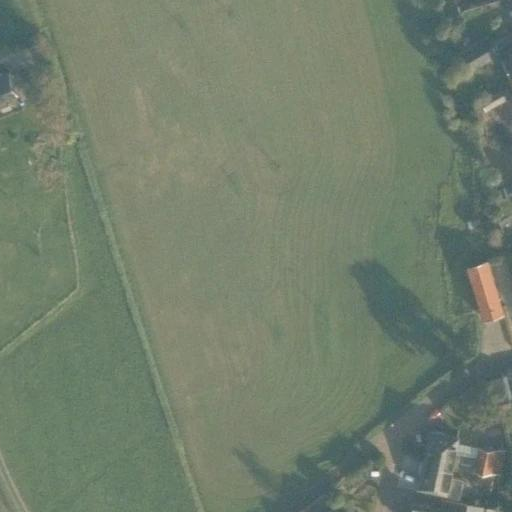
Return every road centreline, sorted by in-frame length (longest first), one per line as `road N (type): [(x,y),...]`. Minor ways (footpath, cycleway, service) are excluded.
road 1 (residential): [(395,428),(285,511)]
road 2 (residential): [(395,428),(466,376),(511,356)]
